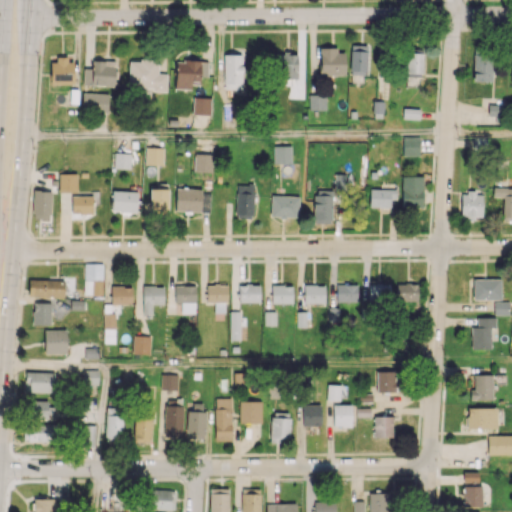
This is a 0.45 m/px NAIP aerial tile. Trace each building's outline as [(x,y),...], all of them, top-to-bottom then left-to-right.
[(366,74),(367,45),(350,44),(350,74),(366,74)] [(423,48),(406,48),(405,76),(422,76),(423,48)] [(345,49),(319,49),(319,74),(344,75),(345,49)] [(472,81),(492,82),(493,53),(473,52),(472,81)] [(296,53),(276,54),(277,85),(290,85),(290,79),(297,79),(296,53)] [(242,54),(224,54),(223,89),(242,89),(242,54)] [(74,84),(73,59),(50,59),(50,84),(74,84)] [(166,89),(166,73),(157,73),(158,61),(129,60),(128,88),(166,89)] [(207,76),(208,61),(175,60),(175,88),(191,89),(191,84),(199,84),(199,76),(207,76)] [(115,86),(115,61),(92,61),(92,69),(83,69),(83,85),(115,86)] [(81,110),(107,112),(108,94),(82,92),(81,110)] [(326,109),(326,94),(308,94),(308,109),(326,109)] [(192,114),(210,115),(210,97),(192,97),(192,114)] [(383,101),(373,100),(372,117),(382,118),(383,101)] [(419,109),(403,108),(402,119),(419,120),(419,109)] [(419,136),(402,137),(403,155),(419,155),(419,136)] [(291,163),(291,146),(273,146),(273,163),(291,163)] [(163,148),(145,147),(144,164),(162,165),(163,148)] [(114,168),(130,168),(130,153),(114,153),(114,168)] [(193,171),(211,172),(212,154),(194,153),(193,171)] [(59,192),(77,192),(76,173),(58,173),(59,192)] [(344,191),(345,173),(333,173),(332,190),(344,191)] [(401,176),(402,207),(423,207),(422,175),(401,176)] [(236,184),(235,217),(252,218),(254,184),(236,184)] [(511,220),(511,187),(493,187),(492,196),(503,197),(502,220),(511,220)] [(210,190),(176,188),(175,210),(209,212),(210,190)] [(391,207),(391,199),(395,199),(395,189),(369,188),(369,207),(391,207)] [(167,212),(168,189),(149,189),(148,212),(167,212)] [(313,222),(331,223),(331,190),(314,189),(313,222)] [(51,191),(33,190),(32,218),(49,218),(51,191)] [(137,191),(112,190),(111,211),(137,212),(137,191)] [(482,192),(461,192),(460,217),(482,218),(482,192)] [(71,195),(71,213),(92,213),(92,195),(71,195)] [(298,217),(298,196),(270,195),(270,216),(298,217)] [(102,263),(84,263),(83,295),(102,295),(102,263)] [(472,299),(500,300),(501,278),(473,278),(472,299)] [(28,296),(63,296),(64,279),(28,279),(28,296)] [(357,283),(336,284),(336,301),(357,301),(357,283)] [(390,283),(368,283),(368,301),(390,301),(390,283)] [(396,301),(417,301),(417,283),(397,283),(396,301)] [(206,302),(214,302),(214,313),(226,312),(225,284),(206,284),(206,302)] [(259,301),(259,284),(238,284),(238,301),(259,301)] [(271,303),(292,303),(292,284),(271,285),(271,303)] [(304,303),(324,302),(324,284),(304,284),(304,303)] [(131,285),(110,286),(110,304),(132,303),(131,285)] [(143,314),(152,314),(152,304),(163,303),(163,285),(142,286),(143,314)] [(195,285),(174,285),(174,302),(181,302),(181,313),(195,313),(195,285)] [(509,301),(494,301),(493,314),(509,314),(509,301)] [(50,302),(33,302),(32,324),(50,325),(50,302)] [(240,340),(240,311),(229,311),(229,340),(240,340)] [(263,325),(275,325),(275,311),(264,311),(263,325)] [(103,342),(114,342),(115,313),(104,313),(103,342)] [(490,348),(490,327),(495,327),(495,317),(476,317),(476,326),(470,326),(471,349),(490,348)] [(66,353),(66,329),(44,330),(44,353),(66,353)] [(149,354),(149,336),(132,335),(132,353),(149,354)] [(98,369),(82,369),(82,384),(98,385),(98,369)] [(376,391),(395,391),(395,370),(376,370),(376,391)] [(24,391),(55,392),(55,372),(25,371),(24,391)] [(177,389),(177,374),(160,374),(160,388),(177,389)] [(470,400),(492,399),(491,374),(473,374),(473,390),(469,390),(470,400)] [(339,400),(340,384),(327,384),(326,400),(339,400)] [(215,440),(231,440),(230,397),(214,398),(215,440)] [(239,422),(261,422),(261,400),(239,400),(239,422)] [(29,402),(30,418),(54,417),(53,401),(29,402)] [(204,402),(187,402),(186,437),(204,438),(204,402)] [(320,404),(302,404),(302,425),(320,425),(320,404)] [(332,426),(351,426),(351,404),(333,404),(332,426)] [(181,437),(182,405),(164,405),(163,437),(181,437)] [(121,441),(122,408),(106,407),(104,440),(121,441)] [(496,428),(496,407),(466,408),(467,428),(496,428)] [(270,442),(278,442),(278,438),(289,438),(290,412),(271,411),(270,442)] [(373,437),(393,436),(393,415),(373,416),(373,437)] [(133,441),(150,441),(150,418),(134,418),(133,441)] [(23,440),(56,441),(56,425),(23,424),(23,440)] [(82,444),(94,444),(95,425),(82,425),(82,444)] [(487,454),(511,453),(511,434),(487,435),(487,454)] [(480,506),(479,471),(462,472),(463,507),(480,506)] [(227,511),(228,488),(209,488),(209,511),(227,511)] [(241,511),(259,511),(260,489),(242,488),(241,511)] [(170,510),(171,490),(150,489),(149,509),(170,510)] [(368,511),(387,511),(388,492),(369,492),(368,511)] [(33,511),(55,511),(55,498),(33,499),(33,511)] [(352,511),(363,511),(363,500),(353,500),(352,511)] [(334,511),(334,501),(313,502),(313,511),(334,511)] [(295,511),(295,503),(265,503),(265,511),(295,511)]
